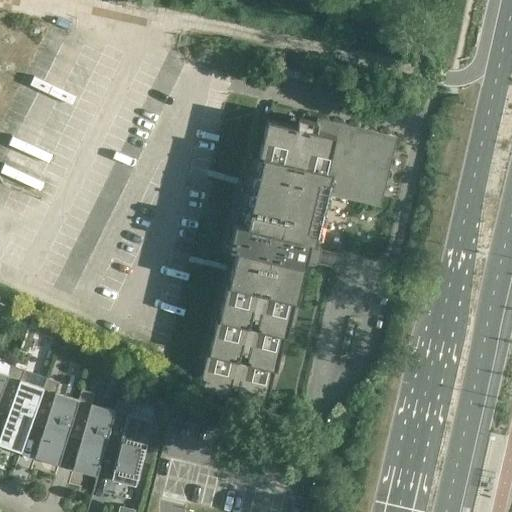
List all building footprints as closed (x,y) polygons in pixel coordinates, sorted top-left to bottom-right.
[(290,67),(280,64),(277,78),(287,80),(290,67)] [(318,263),(321,249),(319,245),(316,244),(317,240),(320,238),(322,231),(320,228),(321,224),(321,223),(324,221),(326,214),(324,211),(325,207),(325,205),(328,203),(330,196),(328,193),(329,190),(378,202),(392,139),(322,123),(320,132),(267,119),(259,154),(251,152),(232,231),(233,232),(232,239),(231,239),(228,248),(236,250),(228,282),(227,282),(218,317),(217,317),(209,352),(207,351),(198,389),(266,405),(275,370),(276,370),(284,335),(286,336),(295,301),(296,301),(305,264),(314,266),(318,263)] [(44,322),(40,331),(56,338),(60,329),(44,322)] [(21,451),(31,423),(44,387),(42,387),(20,379),(24,369),(11,364),(7,374),(9,375),(0,397),(0,411),(7,414),(0,434),(0,443),(0,444),(9,447),(21,451)] [(0,397),(9,375),(7,374),(0,370),(0,397)] [(80,399),(77,398),(56,392),(59,381),(45,377),(42,387),(44,387),(31,423),(44,427),(37,449),(36,453),(38,457),(46,460),(59,464),(68,435),(80,399)] [(115,410),(114,409),(91,403),(94,392),(81,389),(77,398),(80,399),(68,435),(81,439),(74,461),(75,461),(74,465),(76,469),(84,471),(97,475),(105,446),(115,410)] [(117,399),(114,409),(115,410),(105,446),(118,449),(112,471),(113,471),(112,475),(114,479),(123,481),(123,482),(136,485),(152,419),(128,413),(131,402),(117,399)]
